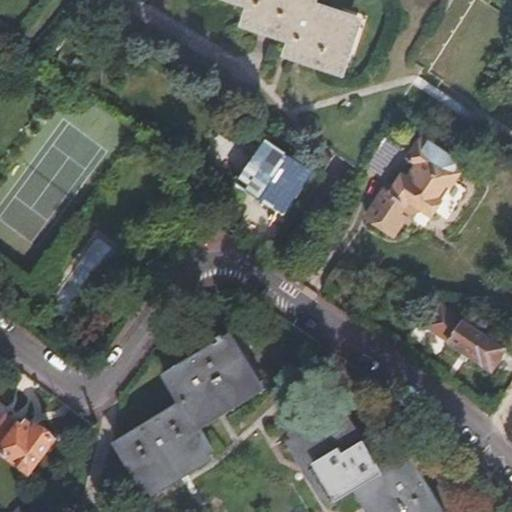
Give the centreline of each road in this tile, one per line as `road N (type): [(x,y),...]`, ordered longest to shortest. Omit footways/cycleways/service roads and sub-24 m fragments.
road 1 (residential): [(511,463),(468,421),(207,249),(90,405),(0,338)]
road 2 (unknown): [(111,377),(96,511)]
